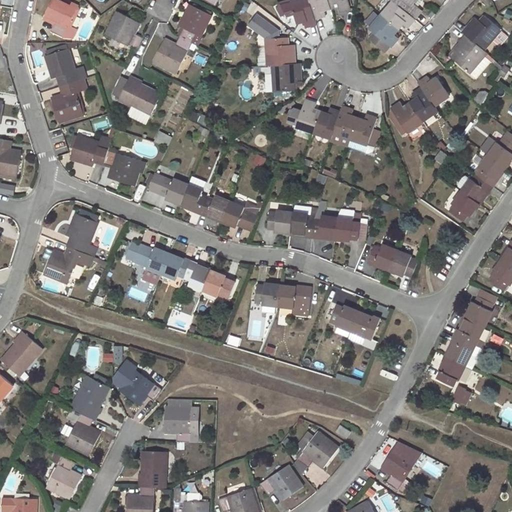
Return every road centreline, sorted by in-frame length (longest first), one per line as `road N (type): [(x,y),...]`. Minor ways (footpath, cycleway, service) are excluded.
road 1 (residential): [(55,184),(235,255),(300,258),(433,312)]
road 2 (residential): [(312,511),(391,411),(433,312)]
road 3 (residential): [(23,0),(14,47),(55,184)]
road 4 (residential): [(459,0),(396,75),(364,81),(333,64)]
road 5 (residential): [(433,312),(511,199)]
road 6 (residential): [(55,184),(35,207),(13,298)]
